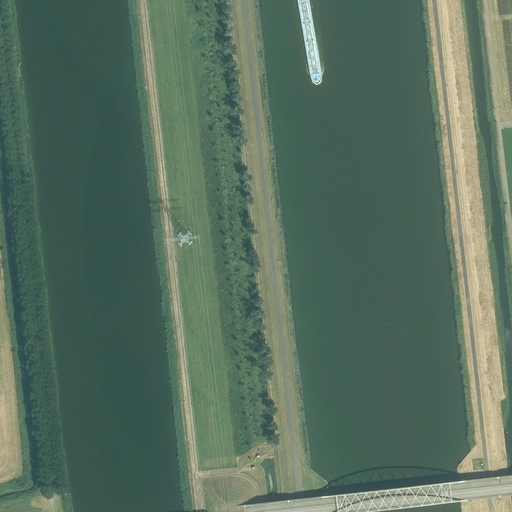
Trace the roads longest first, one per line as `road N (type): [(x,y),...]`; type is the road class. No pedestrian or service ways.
road 1 (unclassified): [(491,511),(434,0)]
road 2 (unclassified): [(200,511),(144,0)]
road 3 (unclassified): [(56,511),(0,0)]
road 4 (tertiary): [(315,511),(511,490)]
